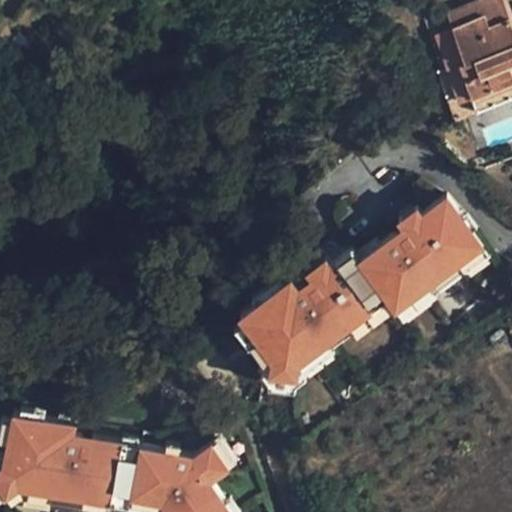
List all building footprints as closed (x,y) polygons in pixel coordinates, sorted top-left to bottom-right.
[(511,80),(511,24),(503,0),(469,0),(446,9),(464,59),(458,62),(471,95),(511,80)] [(448,265),(476,248),(442,191),(413,208),(416,213),(392,228),(390,224),(351,248),(347,241),(322,256),(305,267),(308,272),(291,282),(283,267),(228,300),(234,309),(262,351),(261,373),(290,375),(292,352),(323,334),(321,332),(338,321),(339,324),(382,298),(384,303),(423,280),(420,276),(445,260),(448,265)] [(480,255),(476,248),(448,265),(445,260),(420,276),(423,280),(384,303),(389,311),(428,287),(426,285),(450,270),(452,272),(480,255)] [(305,267),(322,256),(318,249),(301,260),(305,267)] [(262,351),(234,309),(222,316),(233,333),(239,329),(253,351),(252,365),(261,384),(289,385),(301,375),(302,353),(326,339),(325,337),(341,327),(342,329),(384,303),(382,298),(339,324),(338,321),(321,332),(323,334),(292,352),(290,375),(261,373),(262,351)] [(240,511),(212,470),(231,457),(211,427),(190,441),(68,417),(69,409),(13,398),(5,434),(2,450),(0,451),(0,470),(7,482),(22,473),(59,481),(59,478),(86,483),(85,488),(130,497),(131,487),(161,494),(173,511),(240,511)] [(211,427),(231,457),(241,450),(221,420),(211,427)] [(0,451),(2,450),(5,434),(0,433),(0,487),(3,485),(11,494),(23,486),(57,493),(57,489),(82,494),(80,497),(127,507),(130,497),(85,488),(86,483),(59,478),(59,481),(22,473),(7,482),(0,470),(0,451)] [(131,487),(130,497),(155,502),(161,511),(171,511),(173,511),(161,494),(131,487)]
